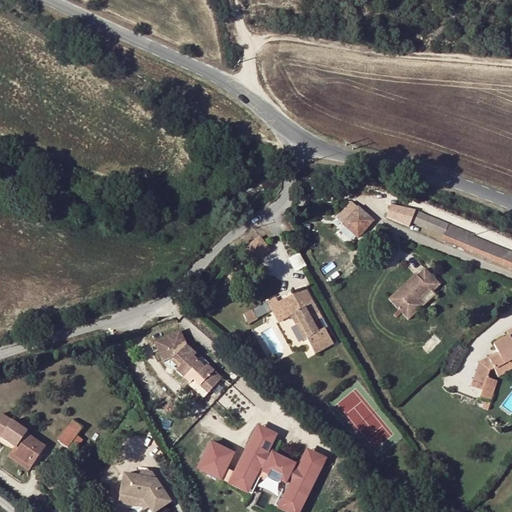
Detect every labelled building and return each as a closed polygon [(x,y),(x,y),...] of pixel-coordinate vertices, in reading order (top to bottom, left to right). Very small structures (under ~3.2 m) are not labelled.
[(336,219),(344,226),(355,236),(356,237),(371,221),(351,202),(336,219)] [(416,210),(391,204),(386,217),(409,226),(411,221),(443,234),(442,239),(511,267),(511,254),(470,237),(471,234),(424,215),(425,213),(416,210)] [(355,236),(344,226),(340,231),(351,241),(355,236)] [(261,235),(247,245),(257,259),(271,249),(261,235)] [(291,258),(297,270),(307,265),(300,253),(291,258)] [(419,300),(431,290),(433,292),(442,283),(437,277),(435,279),(426,268),(417,276),(416,274),(389,300),(408,320),(424,305),(419,300)] [(322,318),(305,288),(287,298),(295,312),(290,315),(290,316),(295,324),(300,321),(309,337),(307,338),(315,353),(333,342),(324,327),(319,331),(314,323),(320,320),(322,318)] [(424,305),(436,295),(433,292),(431,290),(419,300),(424,305)] [(295,312),(287,298),(284,300),(277,304),(285,319),(290,316),(290,315),(295,312)] [(258,319),(253,310),(244,315),(249,325),(258,319)] [(324,327),(320,320),(314,323),(319,331),(324,327)] [(300,321),(295,324),(304,340),(307,338),(309,337),(300,321)] [(505,364),(511,360),(511,328),(507,331),(510,336),(495,345),(498,351),(500,354),(489,360),(488,357),(479,362),(471,387),(482,391),(480,398),(485,400),(482,408),(488,410),(498,381),(487,378),(490,371),(494,369),(497,375),(507,369),(505,364)] [(210,367),(202,360),(201,361),(195,355),(196,354),(186,345),(180,331),(155,342),(164,362),(173,358),(181,365),(176,370),(190,383),(193,380),(207,393),(224,376),(212,365),(210,367)] [(500,354),(498,351),(488,357),(489,360),(500,354)] [(213,363),(206,356),(202,360),(210,367),(212,365),(213,363)] [(511,369),(511,360),(505,364),(507,369),(497,375),(499,377),(511,369)] [(269,385),(275,378),(270,374),(264,381),(269,385)] [(288,390),(275,378),(269,385),(282,396),(288,390)] [(207,393),(193,380),(190,383),(189,385),(200,396),(201,395),(204,397),(207,393)] [(0,414),(0,436),(14,446),(18,449),(14,455),(28,464),(35,454),(38,457),(45,447),(25,434),(27,432),(0,414)] [(73,421),(58,440),(67,447),(82,428),(73,421)] [(267,454),(276,435),(258,426),(249,445),(267,454)] [(225,473),(234,454),(211,443),(199,469),(221,480),(225,473)] [(295,465),(272,454),(271,456),(267,454),(249,445),(240,462),(258,471),(260,467),(264,469),(263,472),(268,474),(269,472),(282,478),(281,481),(286,483),(287,480),(292,482),(290,486),(308,495),(316,478),(298,469),(294,467),(295,465)] [(18,449),(14,446),(7,456),(29,470),(38,457),(35,454),(28,464),(14,455),(18,449)] [(316,478),(325,459),(307,451),(298,469),(316,478)] [(251,486),(258,471),(240,462),(233,477),(251,486)] [(121,475),(117,495),(130,498),(136,493),(143,504),(149,511),(156,511),(170,503),(150,474),(139,472),(138,478),(121,475)] [(230,484),(233,477),(225,473),(221,480),(230,484)] [(301,509),(308,495),(290,486),(283,501),(301,509)] [(130,498),(117,495),(115,507),(133,511),(143,504),(136,493),(130,498)]
